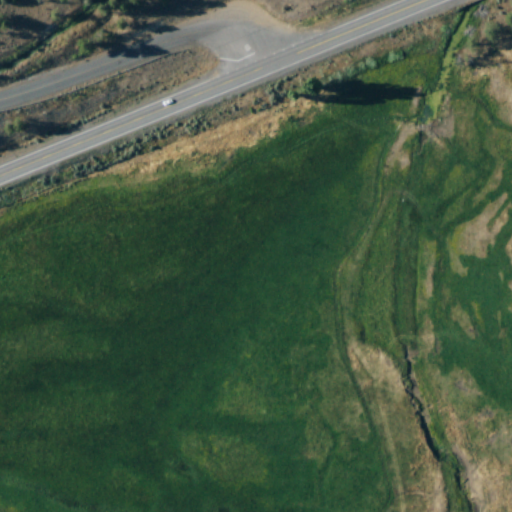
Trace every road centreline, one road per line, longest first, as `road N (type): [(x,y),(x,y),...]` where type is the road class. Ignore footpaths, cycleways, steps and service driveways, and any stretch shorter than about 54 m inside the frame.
road 1 (trunk): [(0,177),(428,0)]
road 2 (residential): [(0,96),(222,24),(265,68)]
